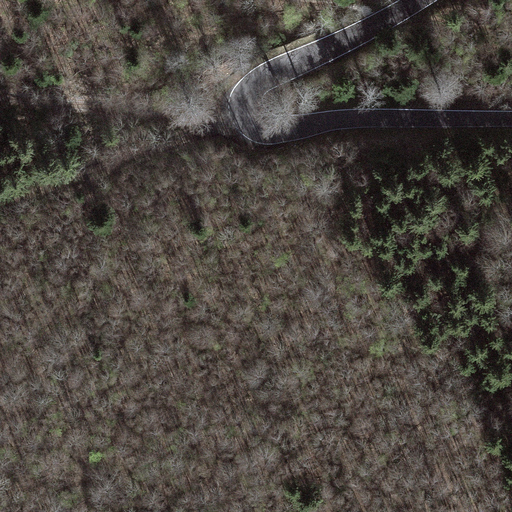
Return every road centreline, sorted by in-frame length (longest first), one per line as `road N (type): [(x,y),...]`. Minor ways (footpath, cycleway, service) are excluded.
road 1 (track): [(0,194),(248,112),(0,96)]
road 2 (tertiary): [(511,118),(358,117),(275,128),(252,119),(246,97),(268,74),(415,0)]
